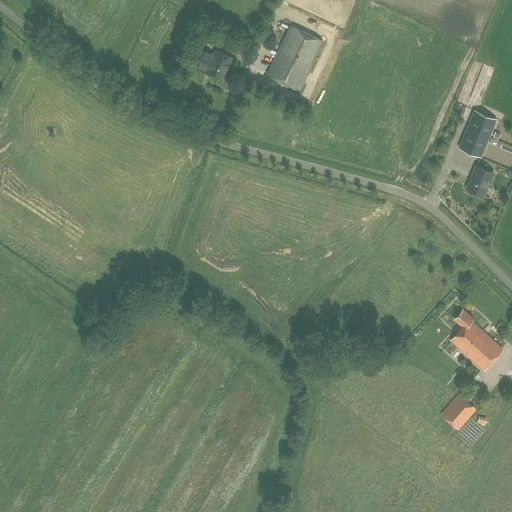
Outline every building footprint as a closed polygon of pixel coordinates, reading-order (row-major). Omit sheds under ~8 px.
[(322,41),(291,25),(267,74),(299,89),(322,41)] [(206,71),(209,73),(222,79),(232,57),(216,49),(214,55),(198,47),(191,62),(206,70),(206,71)] [(481,157),(496,120),(497,118),(474,109),(458,147),(481,157)] [(483,195),(493,172),(476,165),(467,188),(483,195)] [(472,320),(474,318),(463,308),(454,318),(464,327),(452,340),(482,368),(501,347),(472,320)] [(477,409),(458,393),(440,413),(458,429),(477,409)]
